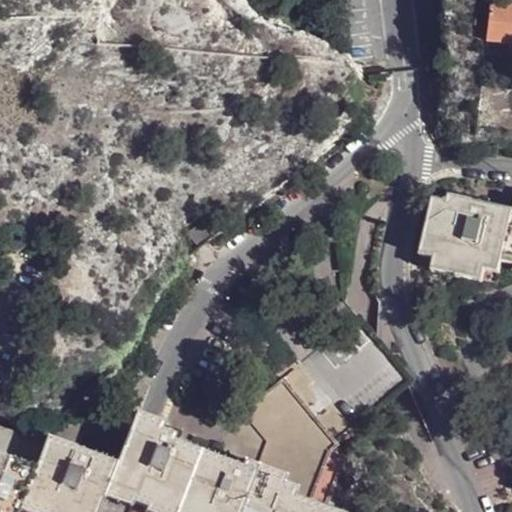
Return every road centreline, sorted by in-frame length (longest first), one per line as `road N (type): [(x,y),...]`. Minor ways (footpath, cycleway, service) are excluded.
road 1 (residential): [(415,161),(397,225),(392,288),(471,511)]
road 2 (residential): [(397,0),(415,161)]
